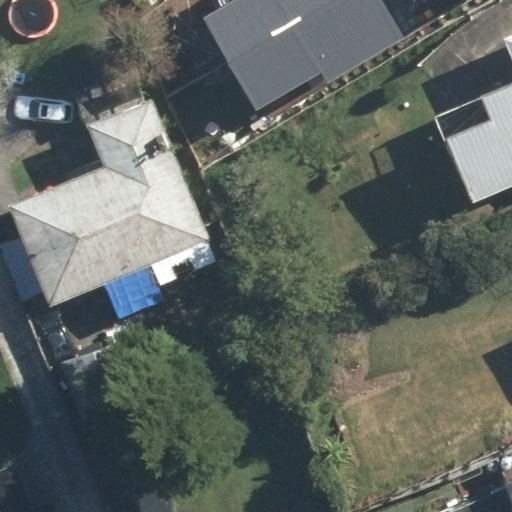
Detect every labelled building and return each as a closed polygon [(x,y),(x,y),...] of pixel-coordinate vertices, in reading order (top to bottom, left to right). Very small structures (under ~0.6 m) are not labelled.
[(511,29),(508,31),(511,40),(511,77),(486,89),(495,109),(450,128),(478,194),(511,179),(511,29)] [(216,260),(148,94),(91,117),(109,162),(14,201),(55,300),(150,261),(159,283),(216,260)] [(38,511),(19,462),(0,469),(0,511),(38,511)] [(511,511),(511,480),(496,488),(506,511),(511,511)] [(474,511),(470,502),(448,511),(474,511)]
